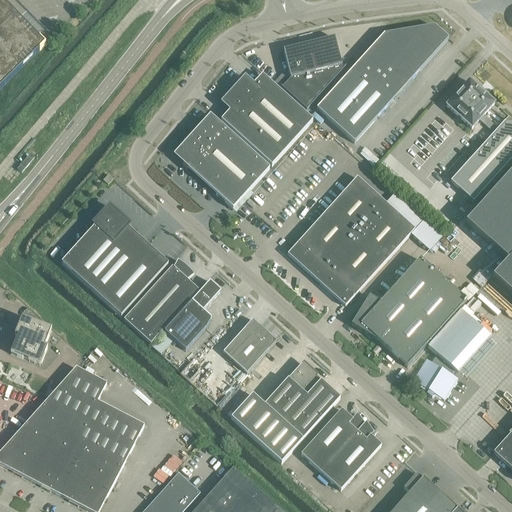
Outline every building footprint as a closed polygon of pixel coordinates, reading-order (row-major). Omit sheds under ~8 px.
[(0,0),(0,88),(44,45),(0,0)] [(434,27),(384,36),(316,110),(354,144),(448,40),(434,27)] [(335,39),(283,51),(283,52),(290,79),(282,88),(281,87),(280,87),(306,111),(346,67),(345,67),(344,69),(341,67),(334,39),(335,39)] [(221,122),(271,168),(313,122),(262,76),(254,86),(247,80),(241,85),(236,89),(231,95),(227,101),(231,104),(226,110),(229,113),(221,122)] [(472,129),(479,122),(483,117),(493,106),(494,105),(493,104),(493,105),(479,92),(470,83),(469,82),(468,83),(469,83),(447,107),(446,107),(447,108),(471,129),(471,130),(472,129)] [(269,170),(210,116),(182,147),(183,149),(182,149),(182,150),(181,151),(181,152),(180,153),(180,154),(180,155),(180,156),(180,158),(180,159),(181,160),(181,161),(182,162),(182,163),(183,164),(184,164),(183,165),(233,211),(269,170)] [(483,117),(479,122),(492,133),(496,129),(483,117)] [(511,125),(505,119),(496,129),(492,133),(468,159),(470,161),(450,183),(473,204),(511,160),(511,125)] [(511,173),(465,225),(486,244),(507,263),(492,279),(505,291),(511,297),(511,173)] [(108,175),(103,181),(108,186),(113,180),(108,175)] [(345,308),(414,231),(357,179),(294,248),(287,256),(345,308)] [(61,265),(121,318),(168,265),(128,229),(130,227),(129,225),(129,224),(128,225),(124,221),(124,220),(109,207),(93,226),(95,228),(61,265)] [(369,297),(354,322),(351,326),(356,329),(374,341),(375,340),(396,358),(395,358),(407,369),(466,303),(419,261),(381,305),(369,297)] [(193,275),(179,263),(174,269),(172,267),(124,321),(151,346),(199,292),(187,281),(193,275)] [(473,279),(480,287),(495,275),(487,266),(473,279)] [(203,312),(221,293),(210,283),(165,333),(186,352),(206,329),(212,320),(203,312)] [(455,373),(488,337),(460,312),(428,348),(436,356),(431,364),(426,361),(413,382),(428,392),(426,394),(432,399),(434,395),(444,402),(457,381),(451,377),(454,372),(455,373)] [(22,319),(21,321),(8,354),(40,367),(54,332),(22,319)] [(252,321),(251,323),(223,354),(247,375),(276,343),(252,321)] [(281,465),(340,400),(301,365),(264,407),(252,396),(231,420),(281,465)] [(99,511),(107,499),(144,427),(97,403),(107,385),(76,369),(61,386),(7,447),(0,454),(0,465),(88,511),(99,511)] [(301,456),(340,492),(381,447),(370,438),(373,434),(366,424),(364,425),(357,416),(352,421),(341,411),(301,456)] [(511,433),(493,455),(511,472),(511,433)] [(236,511),(256,490),(233,469),(194,511),(236,511)] [(144,511),(184,511),(200,494),(178,475),(144,511)] [(455,511),(457,510),(423,479),(392,511),(455,511)] [(276,511),(278,510),(256,490),(236,511),(276,511)]
